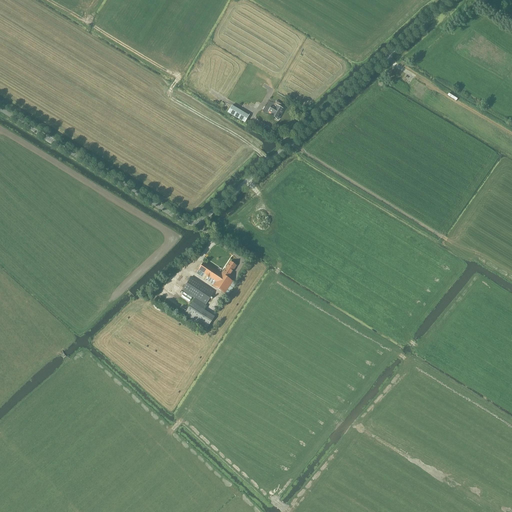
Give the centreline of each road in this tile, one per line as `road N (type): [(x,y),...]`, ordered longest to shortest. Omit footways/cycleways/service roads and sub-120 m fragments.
road 1 (unclassified): [(0,109),(193,223),(449,0)]
road 2 (track): [(270,161),(172,98),(179,76),(50,0)]
road 3 (track): [(511,133),(387,55)]
